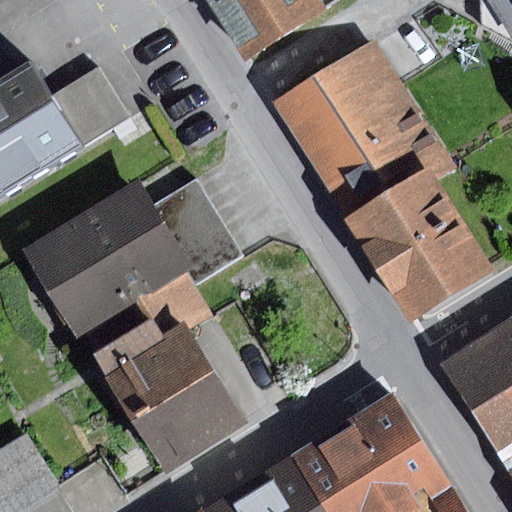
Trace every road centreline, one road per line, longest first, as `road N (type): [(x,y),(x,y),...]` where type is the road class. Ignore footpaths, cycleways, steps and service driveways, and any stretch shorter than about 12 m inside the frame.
road 1 (residential): [(187,0),(415,359)]
road 2 (residential): [(415,359),(171,511)]
road 3 (residential): [(415,359),(511,511)]
